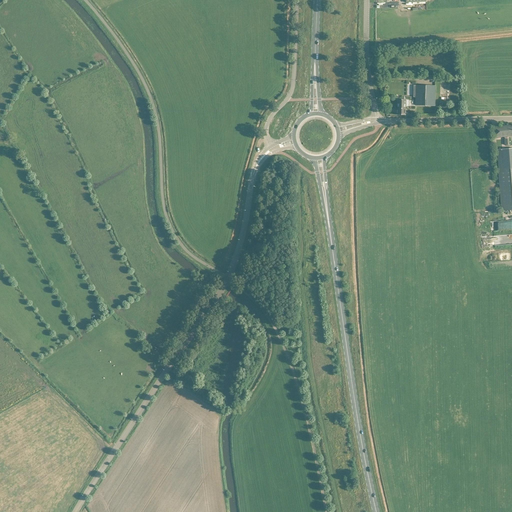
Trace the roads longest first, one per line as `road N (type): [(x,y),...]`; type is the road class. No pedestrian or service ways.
road 1 (primary): [(375,511),(326,207)]
road 2 (unclassified): [(74,511),(226,280)]
road 3 (unclassified): [(327,511),(280,342),(255,304),(226,280)]
road 4 (unclassified): [(273,148),(267,122),(293,81),(296,0)]
road 5 (unclassified): [(226,280),(256,165),(273,148)]
road 6 (unclassified): [(376,121),(511,119)]
road 7 (unclassified): [(376,121),(366,0)]
